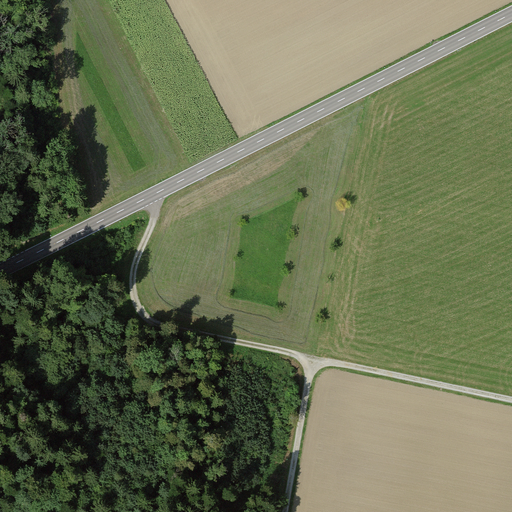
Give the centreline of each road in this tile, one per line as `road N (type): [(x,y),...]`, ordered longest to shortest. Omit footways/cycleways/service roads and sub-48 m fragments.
road 1 (tertiary): [(511,11),(148,172),(0,255)]
road 2 (track): [(511,381),(303,343),(276,511)]
road 3 (track): [(303,343),(184,323),(129,269),(148,172)]
